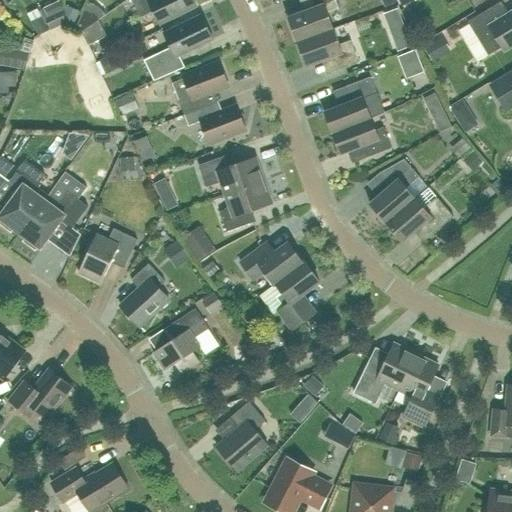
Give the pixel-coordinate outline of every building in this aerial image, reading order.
[(194,8),(190,0),(131,0),(140,18),(153,12),(160,24),(194,8)] [(298,42),(333,29),(327,13),(339,9),(335,0),(307,0),(311,10),(289,18),(298,42)] [(511,12),(499,20),(492,8),(468,22),(488,56),(502,47),(504,51),(511,46),(511,12)] [(81,33),(98,20),(84,9),(73,29),(81,33)] [(65,10),(46,18),(52,30),(65,23),(65,10)] [(397,11),(385,15),(389,26),(402,22),(397,11)] [(31,21),(38,36),(49,31),(42,16),(31,21)] [(154,81),(185,68),(179,56),(210,41),(198,17),(164,34),(171,47),(144,61),(154,81)] [(98,20),(81,33),(88,46),(106,36),(98,21),(98,20)] [(333,29),(298,42),(307,67),(329,59),(334,72),(359,62),(351,41),(339,45),(333,29)] [(30,52),(35,40),(25,37),(21,49),(30,52)] [(443,56),(436,42),(425,48),(432,62),(443,56)] [(404,54),(407,61),(418,57),(415,50),(404,54)] [(11,63),(28,67),(30,56),(13,53),(11,63)] [(111,54),(99,60),(105,74),(118,68),(111,54)] [(185,115),(208,106),(204,96),(228,87),(219,63),(184,76),(193,99),(181,104),(185,115)] [(511,73),(492,86),(506,110),(511,107),(511,73)] [(333,133),(371,119),(384,113),(370,77),(341,89),(347,104),(325,113),(333,133)] [(437,120),(448,114),(437,92),(425,98),(437,120)] [(116,100),(123,115),(135,110),(129,95),(116,100)] [(466,120),(469,109),(464,100),(450,108),(460,124),(466,120)] [(208,106),(185,115),(189,126),(201,121),(210,144),(245,130),(236,106),(212,116),(208,106)] [(371,119),(333,133),(341,154),(364,146),(368,158),(392,148),(384,127),(375,131),(371,119)] [(139,151),(151,146),(147,136),(134,141),(139,151)] [(455,147),(462,155),(470,148),(463,140),(455,147)] [(469,157),(477,167),(483,161),(475,152),(469,157)] [(225,194),(264,181),(256,158),(236,165),(232,154),(199,165),(206,187),(221,182),(225,194)] [(0,174),(5,178),(14,166),(1,157),(0,158),(0,174)] [(135,166),(134,157),(119,158),(120,167),(135,166)] [(386,223),(415,198),(406,188),(419,177),(404,159),(379,173),(391,187),(370,204),(386,223)] [(13,229),(20,234),(48,195),(37,187),(45,175),(25,160),(9,182),(20,190),(0,216),(0,219),(0,220),(0,219),(1,220),(0,221),(0,224),(11,233),(13,229)] [(165,178),(154,184),(167,211),(178,205),(165,178)] [(264,181),(225,194),(229,206),(220,213),(227,232),(256,222),(252,211),(272,204),(264,181)] [(428,187),(415,198),(386,223),(403,242),(420,227),(429,238),(454,217),(437,198),(428,187)] [(59,203),(48,195),(20,234),(26,238),(23,242),(35,251),(38,247),(39,248),(41,250),(42,248),(42,247),(62,221),(72,229),(88,207),(68,192),(59,203)] [(195,229),(182,238),(197,261),(210,252),(195,229)] [(97,234),(79,273),(101,284),(113,259),(126,265),(138,240),(125,234),(119,245),(97,234)] [(178,240),(167,247),(179,266),(189,259),(190,259),(178,240)] [(265,272),(274,285),(305,262),(304,262),(303,263),(288,243),(273,254),(266,244),(261,247),(240,262),(254,280),(265,272)] [(209,278),(219,270),(210,256),(199,264),(209,278)] [(305,262),(274,285),(275,285),(276,284),(283,293),(276,298),(284,307),(278,312),(292,331),(312,316),(298,298),(320,282),(305,262)] [(139,327),(169,300),(158,288),(165,282),(149,264),(131,280),(139,289),(121,306),(139,327)] [(209,314),(222,305),(214,294),(202,302),(209,314)] [(182,374),(200,362),(193,352),(201,347),(195,338),(209,329),(196,309),(169,326),(177,337),(154,352),(165,371),(175,364),(182,374)] [(0,377),(4,380),(25,351),(0,332),(0,377)] [(399,391),(417,355),(395,344),(385,364),(371,358),(354,393),(376,404),(385,384),(399,391)] [(417,355),(399,391),(413,397),(403,417),(425,428),(442,392),(429,386),(439,365),(417,355)] [(47,418),(71,387),(50,370),(34,390),(24,382),(10,401),(30,417),(35,410),(47,418)] [(313,375),(303,385),(313,394),(322,384),(313,375)] [(507,438),(507,437),(511,437),(511,385),(508,385),(505,411),(493,410),(491,436),(507,438)] [(317,404),(307,395),(297,407),(307,415),(317,404)] [(237,471),(267,445),(255,430),(266,421),(249,402),(230,418),(239,429),(217,448),(237,471)] [(379,438),(392,444),(396,434),(384,428),(379,438)] [(342,430),(336,442),(349,449),(355,436),(342,430)] [(87,457),(80,447),(59,461),(65,471),(87,457)] [(319,508),(331,486),(312,476),(314,473),(288,459),(268,498),(294,511),(301,498),(319,508)] [(91,511),(129,489),(113,463),(84,481),(76,468),(52,483),(64,502),(78,493),(90,511),(91,511)] [(409,509),(418,483),(406,479),(402,492),(393,491),(394,489),(355,484),(351,511),(390,511),(392,502),(398,503),(398,505),(409,509)] [(511,511),(511,492),(491,490),(490,506),(486,506),(485,511),(511,511)]
